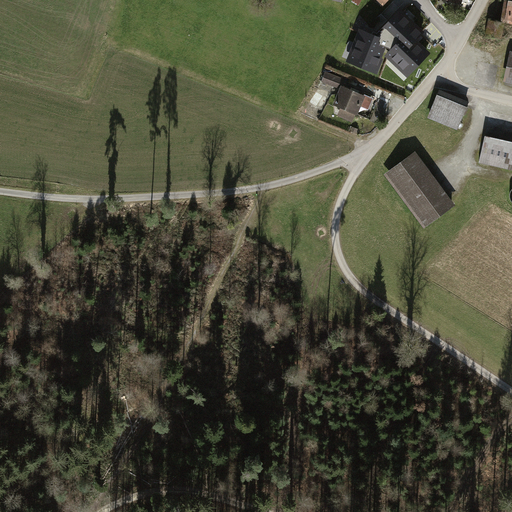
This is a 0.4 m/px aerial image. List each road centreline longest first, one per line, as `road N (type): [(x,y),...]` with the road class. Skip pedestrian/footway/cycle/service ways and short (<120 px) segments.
road 1 (residential): [(482,0),(442,75),(365,157),(340,203),(337,231),(340,258),(369,298),(511,393)]
road 2 (track): [(0,193),(98,203),(264,187)]
road 3 (track): [(267,511),(175,486),(98,511)]
